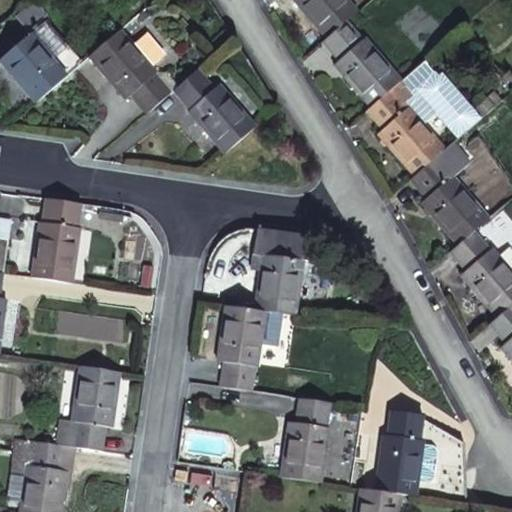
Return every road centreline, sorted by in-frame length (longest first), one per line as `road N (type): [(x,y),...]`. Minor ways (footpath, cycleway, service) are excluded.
road 1 (residential): [(191,196),(152,511)]
road 2 (residential): [(382,215),(511,458)]
road 3 (residential): [(235,0),(382,215)]
road 4 (residential): [(0,171),(191,196)]
road 5 (residential): [(191,196),(382,215)]
